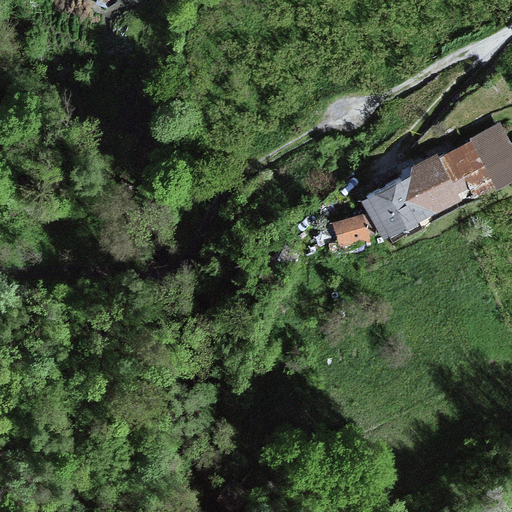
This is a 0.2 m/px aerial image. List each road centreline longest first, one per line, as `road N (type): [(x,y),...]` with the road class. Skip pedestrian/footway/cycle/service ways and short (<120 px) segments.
road 1 (track): [(0,269),(21,264),(132,277),(186,268),(221,201),(243,183),(348,117),(490,46)]
road 2 (track): [(388,166),(490,46)]
